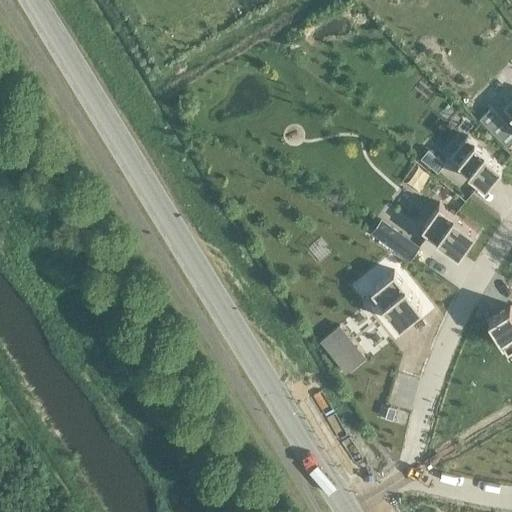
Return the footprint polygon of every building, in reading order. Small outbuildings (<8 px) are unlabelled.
[(511,98),(503,107),(511,115),(511,98)] [(511,127),(491,106),(479,117),(507,146),(511,141),(511,127)] [(467,135),(451,155),(486,184),(502,164),(467,135)] [(429,149),(421,158),(438,171),(445,162),(429,149)] [(439,202),(422,226),(459,252),(476,229),(439,202)] [(404,236),(396,249),(411,259),(419,246),(404,236)] [(395,270),(372,288),(400,324),(423,305),(395,270)] [(489,319),(508,348),(511,345),(511,307),(510,305),(489,319)] [(342,350),(325,361),(334,376),(351,366),(342,350)] [(396,407),(389,405),(385,416),(393,418),(396,407)]
